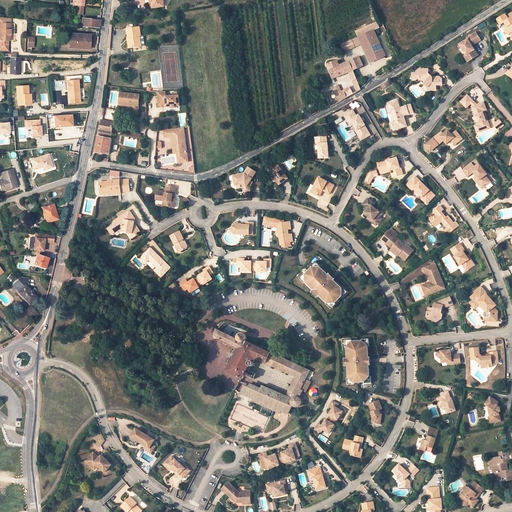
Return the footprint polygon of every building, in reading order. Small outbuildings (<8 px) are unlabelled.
[(150,0),(151,4),(152,3),(152,9),(164,7),(163,0),(150,0)] [(506,15),(498,20),(500,24),(508,19),(506,15)] [(81,26),(99,28),(100,21),(82,18),(81,26)] [(379,26),(377,21),(356,31),(358,36),(379,26)] [(8,34),(10,34),(11,24),(0,23),(0,44),(8,45),(8,40),(8,34)] [(140,27),(128,29),(129,37),(129,38),(130,37),(131,48),(145,46),(144,34),(141,35),(140,27)] [(374,31),(359,37),(362,44),(370,62),(385,56),(374,31)] [(467,53),(471,60),(479,54),(473,45),(481,40),(476,32),(467,38),(469,40),(461,45),(467,53)] [(89,48),(90,42),(88,42),(88,40),(88,39),(88,38),(89,38),(89,37),(89,35),(70,34),(70,47),(89,48)] [(362,44),(359,37),(351,41),(354,47),(362,44)] [(351,41),(342,45),(345,51),(354,47),(351,41)] [(20,74),(20,58),(11,57),(10,74),(20,74)] [(338,60),(327,65),(332,77),(339,74),(339,76),(349,72),(354,70),(364,66),(359,57),(340,65),(338,60)] [(427,88),(427,91),(432,91),(432,86),(436,86),(442,86),(442,81),(439,78),(432,78),(429,74),(429,69),(419,69),(417,71),(417,74),(413,74),(412,79),(415,79),(416,78),(419,78),(420,79),(423,80),(426,82),(424,84),(427,88)] [(354,70),(349,72),(352,81),(357,79),(354,70)] [(352,81),(357,92),(361,89),(357,79),(352,81)] [(69,90),(69,99),(79,98),(78,81),(66,82),(67,90),(69,90)] [(26,95),(28,95),(27,86),(16,87),(17,106),(27,105),(26,95)] [(165,92),(158,92),(159,104),(166,103),(166,107),(180,106),(179,96),(166,97),(165,92)] [(140,95),(120,93),(119,104),(132,105),(132,107),(130,115),(138,116),(139,106),(140,95)] [(470,96),(462,102),(467,108),(475,102),(470,96)] [(401,108),(398,99),(387,102),(390,112),(393,112),(395,121),(392,122),(393,129),(406,126),(403,116),(409,114),(407,106),(401,108)] [(477,126),(479,132),(490,128),(487,121),(486,121),(485,119),(483,115),(482,113),(486,112),(483,104),(473,108),(475,112),(473,113),(475,118),(476,122),(478,126),(477,126)] [(345,116),(348,123),(352,121),(354,125),(357,131),(365,127),(366,126),(360,115),(357,117),(353,111),(345,116)] [(54,127),(72,126),(71,115),(53,116),(54,127)] [(499,119),(493,125),(498,131),(504,126),(499,119)] [(27,127),(33,127),(33,136),(42,135),(41,126),(40,126),(40,120),(26,121),(27,127)] [(113,122),(102,120),(101,124),(100,130),(112,132),(113,128),(112,128),(113,122)] [(0,123),(0,133),(10,133),(10,130),(14,130),(13,125),(10,125),(10,122),(0,123)] [(183,127),(169,129),(170,136),(173,136),(174,146),(175,145),(178,163),(188,161),(183,127)] [(357,131),(356,131),(361,140),(370,135),(365,127),(357,131)] [(112,132),(100,130),(95,152),(109,154),(112,139),(110,139),(112,132)] [(453,144),(454,143),(456,146),(463,141),(456,133),(453,136),(449,131),(443,136),(441,133),(433,141),(438,147),(444,142),(447,147),(452,143),(453,144)] [(326,143),(325,137),(315,138),(315,144),(318,144),(320,158),(328,157),(327,143),(326,143)] [(78,138),(61,140),(61,146),(70,145),(69,151),(75,153),(78,138)] [(438,147),(433,141),(425,147),(431,153),(438,147)] [(43,170),(52,167),(48,154),(31,160),(34,169),(42,166),(43,170)] [(389,161),(388,159),(378,162),(381,171),(389,168),(390,171),(395,170),(396,174),(397,177),(404,175),(402,168),(401,169),(398,158),(393,160),(389,161)] [(269,168),(272,173),(281,168),(278,163),(269,168)] [(482,187),(484,188),(490,183),(485,177),(487,176),(480,166),(476,170),(472,165),(463,172),(468,178),(474,174),(477,177),(473,180),(476,184),(478,183),(482,187)] [(254,184),(252,182),(253,179),(258,171),(251,166),(247,173),(235,177),(238,186),(243,184),(246,187),(249,193),(253,191),(252,187),(254,184)] [(274,177),(272,178),(275,183),(277,182),(279,186),(289,180),(286,176),(288,173),(287,172),(283,171),(281,167),(281,168),(272,173),(274,177)] [(7,178),(3,179),(0,180),(0,186),(2,192),(18,186),(12,168),(1,172),(2,176),(5,175),(7,178)] [(372,183),(376,177),(379,176),(377,170),(372,172),(367,180),(372,183)] [(425,189),(423,187),(424,185),(416,176),(407,185),(413,190),(414,189),(417,192),(421,196),(422,197),(421,199),(427,204),(435,196),(426,188),(425,189)] [(328,192),(332,184),(320,178),(315,186),(318,188),(315,193),(321,196),(323,192),(324,190),(328,192)] [(110,191),(110,194),(121,194),(121,192),(130,191),(129,180),(121,181),(121,179),(109,180),(109,182),(100,182),(101,192),(110,191)] [(165,200),(168,200),(168,205),(177,206),(178,198),(174,197),(174,193),(176,193),(177,186),(167,184),(166,191),(158,189),(156,198),(165,200)] [(324,190),(323,192),(330,196),(335,186),(332,184),(328,192),(324,190)] [(379,217),(376,215),(379,212),(372,206),(374,204),(368,199),(363,204),(368,209),(366,211),(365,213),(369,217),(368,218),(371,221),(373,220),(377,224),(381,219),(379,217)] [(46,207),(42,208),(45,216),(46,216),(48,221),(57,218),(55,211),(56,211),(54,204),(46,207)] [(457,222),(455,224),(449,216),(447,218),(442,211),(444,210),(442,206),(434,212),(437,216),(431,220),(436,227),(443,222),(448,229),(446,231),(449,235),(460,226),(457,222)] [(113,230),(115,228),(117,232),(121,229),(122,231),(125,229),(129,230),(129,232),(134,232),(139,236),(142,232),(141,231),(143,228),(138,224),(135,225),(137,218),(131,210),(116,220),(117,221),(115,223),(115,224),(109,228),(110,230),(112,229),(113,230)] [(278,236),(279,236),(280,243),(292,241),(291,234),(288,235),(288,233),(286,234),(286,231),(287,231),(287,229),(290,229),(289,222),(284,223),(284,220),(265,217),(264,224),(277,227),(278,231),(277,232),(276,233),(276,234),(277,235),(278,236)] [(235,231),(234,234),(254,235),(254,223),(247,223),(247,226),(241,226),(237,223),(232,229),(235,231)] [(384,239),(387,242),(394,248),(393,250),(397,253),(399,251),(401,253),(400,255),(406,261),(415,251),(410,247),(408,250),(404,247),(405,245),(397,238),(401,233),(394,228),(384,239)] [(177,248),(180,252),(188,248),(184,241),(183,242),(182,239),(183,239),(178,231),(168,237),(175,249),(177,248)] [(53,243),(54,235),(39,233),(38,238),(35,238),(34,250),(43,251),(45,242),(53,243)] [(468,262),(466,257),(463,252),(464,251),(460,245),(452,250),(456,257),(455,258),(460,267),(462,266),(466,271),(474,266),(470,261),(468,262)] [(152,250),(146,257),(152,263),(159,270),(157,273),(164,280),(173,270),(152,250)] [(46,264),(47,263),(48,259),(43,257),(37,255),(34,264),(35,265),(45,268),(45,267),(46,266),(46,265),(46,264)] [(152,263),(146,257),(143,260),(149,266),(152,263)] [(251,264),(251,262),(251,261),(244,261),(244,258),(237,257),(237,261),(237,265),(241,266),(241,270),(251,271),(251,268),(254,269),(256,269),(256,271),(266,271),(267,267),(271,267),(271,259),(264,259),(264,262),(257,261),(257,262),(257,264),(254,264),(251,264)] [(313,291),(319,297),(327,305),(336,306),(343,299),(343,289),(336,281),(330,275),(321,266),(312,265),(303,273),(304,282),(313,291)] [(440,292),(438,286),(442,284),(434,265),(424,269),(426,276),(427,276),(430,283),(430,285),(429,285),(428,288),(425,289),(423,293),(425,298),(440,292)] [(196,281),(195,279),(188,283),(187,280),(181,283),(185,290),(188,288),(191,293),(200,287),(198,285),(201,284),(204,282),(205,284),(213,279),(211,275),(214,273),(211,266),(205,270),(206,272),(200,276),(201,278),(198,279),(196,281)] [(19,291),(18,292),(23,298),(24,297),(30,303),(36,297),(27,287),(28,285),(29,278),(22,277),(14,285),(19,291)] [(430,283),(421,287),(423,293),(425,289),(428,288),(429,285),(430,285),(430,283)] [(487,311),(486,312),(486,313),(486,317),(490,317),(489,322),(497,323),(498,317),(495,313),(497,311),(494,308),(497,306),(492,300),(491,301),(489,299),(490,299),(487,296),(488,295),(481,288),(475,293),(477,294),(472,299),(475,302),(471,305),(475,310),(481,304),(487,311)] [(311,293),(317,299),(319,297),(313,291),(311,293)] [(438,320),(441,319),(441,316),(440,314),(441,311),(442,312),(443,307),(445,308),(452,305),(449,298),(437,302),(436,305),(433,304),(432,309),(427,308),(425,317),(426,320),(431,321),(431,319),(438,320)] [(266,363),(271,353),(245,341),(245,339),(246,338),(245,337),(245,336),(244,335),(243,335),(241,335),(240,335),(239,336),(239,337),(238,338),(238,339),(239,340),(217,329),(215,333),(217,338),(235,347),(238,349),(230,364),(227,371),(242,378),(242,379),(245,374),(254,379),(256,375),(248,370),(250,365),(252,366),(254,366),(255,364),(254,362),(256,358),(263,361),(266,363)] [(352,337),(346,344),(346,356),(346,365),(346,377),(352,383),(363,383),(370,376),(370,364),(370,355),(369,343),(364,337),(352,337)] [(494,366),(494,362),(498,362),(497,359),(500,358),(499,351),(492,352),(492,354),(492,356),(486,356),(484,357),(480,355),(479,348),(470,349),(472,360),(475,360),(484,363),(488,363),(489,366),(494,366)] [(453,356),(450,357),(450,354),(449,351),(436,352),(434,355),(434,357),(437,359),(440,359),(440,362),(446,362),(446,364),(460,363),(459,356),(453,356)] [(292,375),(297,364),(275,355),(271,353),(266,363),(271,365),(292,375)] [(297,364),(292,375),(295,376),(300,366),(297,364)] [(298,395),(301,389),(306,392),(311,382),(306,379),(310,370),(300,366),(295,376),(297,377),(289,391),(298,395)] [(261,388),(250,383),(249,387),(260,392),(261,388)] [(265,403),(273,407),(275,408),(281,411),(289,414),(293,405),(292,405),(292,403),(292,402),(292,400),(293,399),(286,396),(262,386),(261,388),(260,392),(249,387),(246,385),(241,393),(257,400),(263,402),(265,403)] [(441,400),(442,404),(444,409),(446,408),(447,412),(455,409),(450,397),(449,397),(447,391),(440,393),(441,396),(436,398),(437,402),(441,400)] [(493,416),(494,422),(493,422),(493,423),(501,422),(500,411),(502,411),(501,407),(499,408),(499,404),(500,404),(500,401),(489,396),(486,405),(489,407),(490,416),(493,416)] [(300,397),(298,397),(296,397),(294,398),(293,399),(292,400),(292,402),(292,403),(293,405),(294,406),(295,407),(297,408),(299,407),(301,407),(302,405),(303,404),(303,402),(302,400),(301,398),(300,397)] [(329,420),(326,418),(322,425),(318,423),(315,430),(321,433),(323,430),(330,434),(336,424),(335,423),(338,418),(339,419),(345,409),(337,405),(339,402),(332,398),(329,404),(332,406),(329,413),(332,415),(329,420)] [(374,418),(372,422),(379,424),(382,416),(380,415),(380,413),(381,413),(380,410),(382,409),(380,402),(369,405),(372,413),(371,413),(372,417),(374,418)] [(143,434),(136,430),(130,440),(137,445),(139,441),(147,446),(151,449),(153,445),(157,439),(145,432),(143,434)] [(424,450),(426,446),(431,447),(436,433),(427,431),(426,435),(427,436),(426,440),(422,439),(418,448),(424,450)] [(355,450),(354,456),(362,458),(364,450),(359,449),(360,445),(362,445),(364,438),(356,436),(355,443),(353,443),(354,441),(347,440),(345,448),(352,450),(355,450)] [(276,459),(275,457),(275,455),(267,457),(265,452),(258,454),(260,461),(265,460),(267,469),(278,466),(277,464),(281,464),(284,463),(284,464),(295,461),(293,452),(297,451),(296,444),(289,446),(290,451),(281,453),(282,455),(282,458),(279,458),(276,459)] [(94,464),(98,468),(98,467),(104,473),(111,466),(113,464),(103,455),(101,457),(95,452),(85,462),(91,468),(92,466),(94,464)] [(503,477),(504,481),(511,479),(511,469),(509,470),(506,470),(505,463),(507,462),(511,461),(510,452),(503,453),(503,456),(501,456),(489,459),(491,470),(493,469),(494,473),(496,473),(497,478),(498,482),(502,481),(501,477),(503,477)] [(168,467),(167,468),(171,471),(172,469),(179,475),(180,474),(184,477),(190,471),(186,468),(186,467),(183,464),(182,465),(172,456),(165,464),(168,467)] [(396,468),(399,472),(397,473),(396,475),(399,478),(398,478),(401,482),(400,487),(407,489),(409,482),(406,480),(410,475),(412,478),(419,471),(413,465),(406,471),(399,465),(396,468)] [(310,469),(312,477),(315,489),(326,487),(324,482),(324,479),(322,474),(321,474),(319,467),(310,469)] [(284,485),(287,484),(286,480),(267,485),(268,489),(273,488),(274,493),(276,492),(277,496),(286,494),(285,489),(284,485)] [(232,495),(237,499),(237,502),(242,502),(245,501),(245,504),(250,504),(250,490),(244,490),(244,492),(240,492),(229,482),(222,489),(231,497),(232,495)] [(485,489),(476,482),(471,488),(470,487),(461,498),(464,500),(464,505),(470,505),(473,508),(477,503),(477,499),(475,497),(477,494),(479,496),(485,489)] [(443,504),(442,494),(440,495),(439,483),(428,484),(429,491),(430,491),(430,495),(431,501),(434,501),(435,511),(441,511),(441,504),(443,504)] [(461,498),(470,487),(468,486),(459,496),(461,498)] [(123,507),(127,511),(143,511),(144,511),(137,506),(139,504),(133,498),(123,507)] [(360,511),(372,511),(372,510),(374,510),(373,502),(362,504),(362,511),(361,511),(360,511)]
